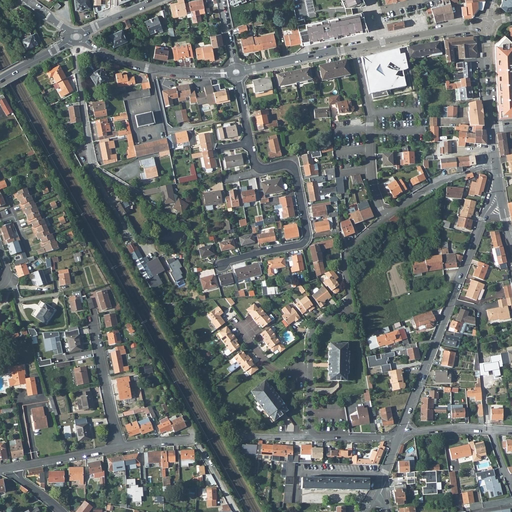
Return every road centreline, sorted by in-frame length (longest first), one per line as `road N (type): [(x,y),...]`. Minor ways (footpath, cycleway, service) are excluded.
road 1 (tertiary): [(401,430),(484,216)]
road 2 (residential): [(258,173),(292,166),(306,239),(220,266)]
road 3 (residential): [(309,373),(311,331),(348,298),(345,251),(383,217)]
road 4 (residential): [(353,46),(383,217)]
road 5 (residential): [(236,72),(148,68),(77,36)]
road 6 (residential): [(121,446),(92,309)]
road 7 (residential): [(77,36),(91,162)]
road 8 (residential): [(383,217),(495,163)]
